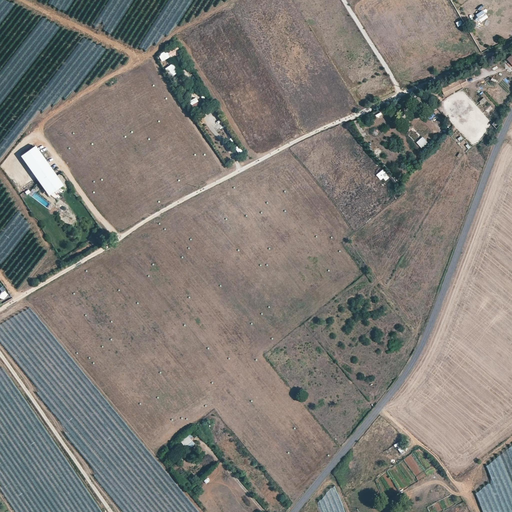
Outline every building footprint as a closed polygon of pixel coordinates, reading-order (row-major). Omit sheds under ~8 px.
[(178,45),(167,51),(171,57),(171,58),(183,52),(178,45)] [(171,57),(167,51),(159,55),(162,62),(171,57)] [(172,77),(178,72),(172,64),(166,69),(172,77)] [(435,89),(431,93),(439,102),(443,98),(435,89)] [(431,101),(422,92),(416,98),(424,107),(428,103),(431,101)] [(485,97),(478,102),(484,111),(491,105),(485,97)] [(196,99),(191,102),(194,107),(199,104),(196,99)] [(428,103),(451,126),(453,124),(435,106),(431,101),(428,103)] [(493,124),(496,128),(501,123),(498,120),(497,120),(493,124)] [(422,149),(428,143),(422,137),(416,143),(422,149)] [(51,168),(36,147),(22,157),(40,183),(42,182),(51,194),(62,186),(50,169),(51,168)] [(64,185),(51,168),(50,169),(62,186),(64,185)] [(384,182),(390,178),(383,169),(378,174),(384,182)] [(42,182),(40,183),(49,195),(51,194),(42,182)] [(0,296),(2,300),(8,295),(3,286),(0,287),(0,289),(3,293),(0,294),(0,296)] [(188,434),(181,440),(188,450),(196,443),(188,434)] [(511,447),(487,465),(492,482),(477,493),(483,511),(484,511),(488,507),(490,503),(493,502),(495,495),(500,494),(502,500),(504,495),(507,494),(509,496),(511,504),(511,502),(511,480),(510,473),(508,471),(510,470),(511,464),(511,447)] [(176,460),(170,465),(184,482),(191,476),(176,460)]
